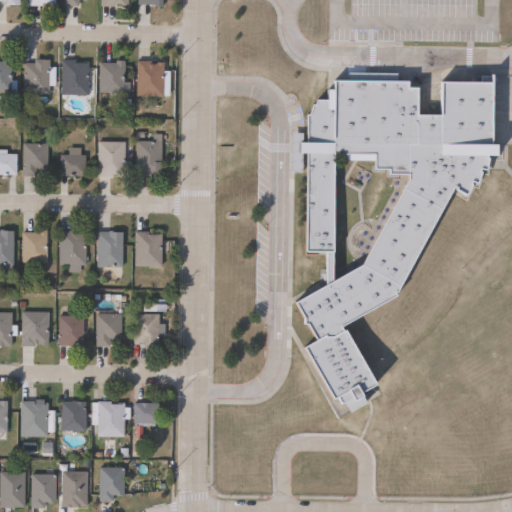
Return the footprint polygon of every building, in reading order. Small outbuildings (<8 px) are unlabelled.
[(163,0),(163,8),(154,8),(154,5),(138,5),(138,0),(163,0)] [(76,58),(76,62),(89,63),(89,96),(61,95),(62,58),(76,58)] [(11,59),(11,93),(0,92),(0,62),(2,62),(2,59),(11,59)] [(49,60),(49,67),(55,67),(55,87),(49,87),(49,94),(24,94),(24,64),(35,64),(35,60),(49,60)] [(124,61),(124,82),(130,82),(130,93),(99,93),(99,63),(116,63),(116,61),(124,61)] [(152,64),(157,64),(157,63),(164,63),(164,71),(170,71),(170,97),(136,97),(137,61),(152,61),(152,64)] [(490,153),(486,166),(478,181),(465,192),(453,185),(397,291),(338,321),(343,330),(348,328),(378,384),(367,391),(369,396),(360,400),(358,396),(357,396),(360,400),(343,409),(336,397),(333,399),(329,392),(324,395),(297,344),(308,337),(287,298),(316,282),(316,248),(306,247),(306,248),(297,248),(299,148),(292,148),(292,137),(300,137),(300,112),(304,113),(305,102),(309,102),(309,98),(312,98),(312,96),(320,96),(321,87),(326,87),(327,77),(407,78),(407,84),(416,84),(415,111),(433,111),(433,79),(475,79),(475,74),(486,74),(486,80),(491,80),(490,153)] [(162,175),(136,175),(136,141),(153,142),(153,134),(163,134),(162,175)] [(132,160),(131,168),(125,168),(125,173),(110,173),(110,175),(97,175),(98,140),(126,140),(125,160),(132,160)] [(37,177),(23,177),(23,144),(47,144),(47,169),(37,169),(37,177)] [(7,153),(17,153),(17,174),(0,174),(0,148),(7,149),(7,153)] [(81,148),(81,156),(86,156),(86,175),(81,175),(81,177),(60,176),(61,155),(69,156),(69,148),(81,148)] [(0,229),(13,229),(13,271),(0,271),(0,229)] [(47,262),(22,262),(22,231),(38,231),(38,229),(47,229),(47,262)] [(73,229),(73,231),(86,232),(85,264),(81,264),(81,271),(69,271),(69,263),(59,263),(59,229),(73,229)] [(123,230),(122,266),(96,266),(97,230),(123,230)] [(162,233),(161,265),(134,265),(135,230),(148,231),(148,233),(162,233)] [(166,310),(143,310),(143,303),(155,302),(155,299),(166,299),(166,310)] [(49,311),(48,343),(36,343),(35,346),(20,346),(21,310),(49,311)] [(17,324),(17,335),(11,335),(11,345),(0,345),(0,311),(11,312),(11,324),(17,324)] [(121,313),(120,339),(110,339),(110,345),(95,345),(96,313),(121,313)] [(165,323),(165,335),(159,335),(159,347),(145,347),(145,344),(133,343),(133,313),(159,313),(159,323),(165,323)] [(84,315),(83,345),(58,345),(59,315),(84,315)] [(86,401),(85,430),(60,430),(61,400),(86,401)] [(125,402),(125,406),(130,406),(130,419),(125,419),(124,436),(97,436),(98,435),(92,435),(92,424),(97,424),(97,413),(92,413),(92,402),(98,402),(98,400),(111,401),(111,402),(125,402)] [(53,410),(53,422),(47,422),(47,437),(20,436),(21,401),(34,401),(34,403),(48,403),(48,409),(53,410)] [(159,423),(134,423),(134,402),(160,402),(159,423)] [(113,501),(99,501),(99,467),(124,467),(124,494),(113,494),(113,501)] [(87,507),(62,506),(62,470),(87,470),(87,507)] [(0,471),(25,472),(25,508),(0,507),(0,471)] [(45,508),(31,508),(31,474),(56,474),(56,501),(45,501),(45,508)]
